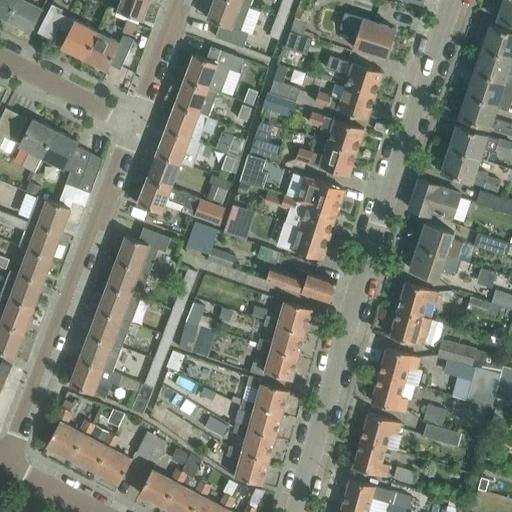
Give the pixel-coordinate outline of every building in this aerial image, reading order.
[(0,0),(0,14),(8,19),(16,0),(0,0)] [(32,31),(43,8),(28,1),(28,0),(16,0),(8,19),(32,31)] [(142,19),(149,0),(122,0),(118,10),(142,19)] [(243,30),(252,6),(236,0),(215,0),(208,18),(221,23),(215,36),(244,47),(249,32),(243,30)] [(287,19),(293,0),(282,0),(277,15),(287,19)] [(511,24),(511,0),(504,0),(498,20),(511,24)] [(77,20),(76,21),(61,13),(63,9),(53,4),(38,32),(53,39),(59,27),(70,32),(63,47),(85,58),(99,31),(77,20)] [(387,58),(396,28),(377,22),(362,17),(361,19),(348,14),(345,14),(341,28),(357,33),(352,46),(368,51),(387,57),(387,58)] [(279,39),(287,19),(277,15),(270,36),(279,39)] [(308,18),(297,15),(292,31),(303,35),(308,18)] [(128,20),(124,31),(125,32),(136,36),(140,25),(128,20)] [(511,31),(510,31),(490,25),(483,48),(511,57),(511,31)] [(121,69),(135,38),(124,34),(120,42),(99,31),(85,58),(107,69),(110,63),(121,69)] [(239,72),(244,57),(212,45),(207,58),(195,54),(185,79),(209,88),(218,91),(221,93),(230,68),(239,72)] [(511,57),(483,48),(475,71),(511,82),(511,57)] [(375,94),(383,71),(354,62),(347,85),(375,94)] [(289,67),(279,64),(270,92),(271,92),(297,100),(301,87),(284,81),(289,67)] [(511,82),(475,71),(468,93),(498,103),(510,107),(511,101),(511,82)] [(218,91),(209,88),(185,79),(176,104),(209,116),(218,91)] [(255,101),(260,88),(250,84),(245,98),(255,101)] [(367,118),(375,94),(347,85),(342,99),(318,91),(315,101),(367,118)] [(292,115),(297,100),(271,92),(267,107),(292,115)] [(511,123),(494,118),(498,103),(468,93),(460,118),(491,128),(502,131),(511,133),(511,123)] [(200,141),(209,116),(176,104),(167,128),(200,141)] [(247,121),(253,107),(243,104),(238,117),(247,121)] [(16,142),(28,118),(6,107),(0,119),(0,146),(5,136),(16,142)] [(324,116),(311,112),(308,122),(322,126),(324,116)] [(35,170),(42,156),(55,129),(34,118),(25,136),(21,145),(30,149),(22,164),(35,170)] [(357,151),(364,128),(345,122),(336,119),(329,141),(357,151)] [(268,142),(274,125),(261,121),(251,151),(277,159),(281,146),(268,142)] [(511,148),(511,142),(500,138),(488,135),(477,131),(458,125),(450,149),(480,159),(484,148),(493,151),(496,148),(511,152),(511,148)] [(202,142),(200,141),(167,128),(157,153),(181,162),(193,166),(202,142)] [(91,192),(100,170),(87,165),(92,152),(76,144),(78,140),(55,129),(42,156),(71,171),(66,183),(91,192)] [(239,152),(244,139),(234,135),(229,149),(239,152)] [(349,175),(357,151),(329,141),(324,155),(300,148),(296,159),(310,163),(310,162),(321,165),(321,166),(349,175)] [(488,172),(477,168),(480,159),(450,149),(442,172),(473,182),(498,191),(502,181),(487,175),(488,172)] [(171,187),(181,162),(157,153),(148,178),(171,187)] [(231,171),(236,158),(227,154),(222,168),(231,171)] [(264,186),(273,162),(249,154),(240,178),(264,186)] [(337,212),(345,188),(305,175),(298,199),(337,212)] [(181,190),(171,187),(148,178),(139,203),(162,212),(167,198),(197,210),(202,198),(181,190)] [(452,220),(461,192),(438,185),(420,178),(410,208),(429,214),(431,215),(432,213),(452,220)] [(241,180),(238,190),(249,194),(252,184),(241,180)] [(29,182),(26,190),(38,195),(42,187),(29,182)] [(223,202),(228,189),(219,185),(214,199),(223,202)] [(329,235),(337,212),(298,199),(287,195),(269,190),(266,199),(283,205),(290,208),(286,220),(301,225),(329,235)] [(62,233),(71,207),(38,195),(29,220),(62,233)] [(511,198),(501,195),(497,209),(511,213),(511,198)] [(207,218),(207,219),(220,224),(226,207),(213,202),(212,205),(207,218)] [(233,204),(224,231),(246,239),(255,212),(233,204)] [(52,258),(62,233),(29,220),(0,209),(0,220),(25,230),(19,246),(29,250),(29,249),(52,258)] [(198,249),(207,225),(196,221),(187,245),(198,249)] [(463,243),(452,239),(455,232),(445,228),(426,222),(418,246),(458,259),(463,243)] [(210,253),(212,247),(218,229),(207,225),(198,249),(210,253)] [(322,258),(329,235),(301,225),(294,249),(322,258)] [(150,272),(159,248),(166,251),(172,237),(144,226),(144,227),(144,228),(139,239),(127,235),(117,260),(150,272)] [(478,233),(474,245),(507,255),(511,243),(496,239),(478,233)] [(461,260),(458,259),(418,246),(410,268),(429,275),(438,278),(441,270),(452,274),(457,272),(461,260)] [(212,247),(210,253),(208,259),(232,268),(236,255),(212,247)] [(43,282),(52,258),(29,249),(29,250),(20,273),(43,282)] [(0,266),(6,268),(10,259),(0,255),(0,266)] [(141,297),(150,272),(117,260),(108,284),(141,297)] [(331,301),(338,280),(297,267),(294,274),(271,266),(266,280),(331,301)] [(198,271),(189,267),(182,284),(192,288),(198,271)] [(34,307),(43,282),(20,273),(10,270),(1,295),(34,307)] [(436,303),(439,291),(406,282),(399,308),(424,315),(428,301),(436,303)] [(132,321),(141,297),(108,284),(99,309),(132,321)] [(184,308),(192,288),(182,284),(175,304),(184,308)] [(511,294),(496,289),(492,300),(493,301),(511,307),(511,294)] [(0,321),(25,331),(34,307),(1,295),(0,297),(0,321)] [(467,308),(486,314),(490,302),(471,296),(467,308)] [(306,332),(312,308),(293,303),(286,301),(281,318),(268,314),(264,324),(277,328),(278,323),(306,332)] [(205,306),(194,302),(186,321),(198,325),(205,306)] [(264,319),(267,309),(255,305),(252,316),(264,319)] [(223,308),(219,319),(230,323),(234,311),(223,308)] [(431,317),(424,315),(399,308),(391,335),(424,345),(431,317)] [(122,346),(132,321),(99,309),(89,334),(122,346)] [(173,337),(181,317),(171,313),(164,333),(173,337)] [(0,350),(15,356),(25,331),(0,321),(0,350)] [(191,351),(198,325),(186,321),(179,346),(191,351)] [(299,355),(306,332),(278,323),(277,328),(278,329),(274,341),(261,337),(257,348),(270,352),(272,346),(299,355)] [(165,357),(173,337),(164,333),(156,354),(165,357)] [(113,371),(122,346),(89,334),(80,359),(113,371)] [(463,360),(472,363),(476,348),(477,345),(442,336),(437,353),(463,360)] [(292,379),(299,355),(272,346),(270,352),(271,352),(268,365),(254,361),(251,371),(265,375),(266,371),(292,379)] [(417,368),(420,356),(387,347),(380,373),(405,380),(409,366),(417,368)] [(178,371),(185,354),(174,350),(167,366),(178,371)] [(116,372),(113,371),(80,359),(71,384),(106,397),(112,382),(120,384),(123,375),(116,372)] [(0,393),(12,366),(2,362),(0,366),(0,393)] [(154,387),(162,366),(153,362),(145,383),(154,387)] [(494,369),(477,364),(467,399),(490,405),(500,370),(494,369)] [(400,397),(405,380),(380,373),(372,401),(405,410),(408,399),(400,397)] [(283,412),(289,390),(263,382),(264,379),(250,375),(247,385),(261,389),(257,402),(256,402),(255,405),(283,412)] [(154,387),(145,383),(143,382),(132,408),(144,413),(154,387)] [(205,386),(201,394),(213,400),(217,392),(205,386)] [(276,436),(283,412),(255,405),(256,402),(233,395),(232,399),(217,392),(213,400),(210,406),(227,415),(231,412),(237,414),(239,413),(240,409),(254,413),(251,425),(249,425),(248,428),(276,436)] [(504,432),(511,406),(511,402),(498,398),(489,428),(504,432)] [(429,404),(425,419),(443,424),(448,409),(429,404)] [(85,431),(80,429),(80,430),(67,423),(73,411),(62,406),(57,419),(60,420),(48,444),(71,457),(85,431)] [(114,407),(108,419),(120,426),(126,412),(114,407)] [(399,433),(402,422),(369,412),(362,439),(386,446),(390,431),(399,433)] [(209,416),(204,426),(222,435),(227,425),(209,416)] [(94,468),(107,443),(103,441),(102,442),(89,434),(95,422),(87,418),(80,429),(85,431),(71,457),(94,468)] [(270,459),(276,436),(248,428),(249,425),(237,421),(234,432),(248,436),(244,449),(243,448),(242,451),(270,459)] [(458,445),(462,432),(427,423),(424,435),(458,445)] [(133,458),(112,447),(118,435),(109,430),(103,441),(107,443),(94,468),(120,482),(133,458)] [(146,456),(156,436),(148,431),(137,452),(146,456)] [(157,462),(168,442),(156,436),(146,456),(157,462)] [(382,462),(386,446),(362,439),(354,466),(386,475),(389,464),(382,462)] [(263,484),(270,459),(242,451),(243,448),(230,445),(227,455),(241,459),(236,476),(263,484)] [(177,447),(170,461),(178,465),(184,468),(191,454),(177,447)] [(193,476),(201,460),(191,454),(184,468),(187,470),(186,472),(193,476)] [(163,505),(177,480),(181,482),(186,472),(187,470),(184,468),(178,465),(171,478),(153,469),(140,493),(163,505)] [(398,466),(394,478),(414,484),(418,472),(398,466)] [(482,476),(478,487),(486,490),(490,478),(482,476)] [(176,511),(190,511),(201,492),(205,494),(211,483),(202,478),(195,490),(180,483),(181,482),(177,480),(163,505),(176,511)] [(392,503),(396,491),(350,478),(343,504),(367,511),(371,497),(392,503)] [(231,479),(225,491),(234,495),(240,484),(231,479)] [(220,511),(224,504),(229,506),(234,495),(225,491),(219,503),(204,495),(205,494),(201,492),(190,511),(220,511)] [(450,500),(447,511),(448,511),(464,511),(467,504),(450,500)]
